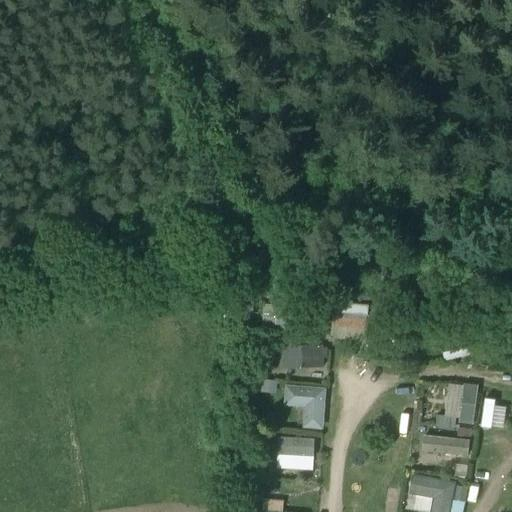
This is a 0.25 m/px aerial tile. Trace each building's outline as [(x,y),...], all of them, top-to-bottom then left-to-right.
[(239,295),(237,312),(241,312),(242,307),(254,308),(255,297),(239,295)] [(337,318),(336,326),(367,329),(369,307),(334,304),(333,318),(337,318)] [(297,339),(297,330),(314,331),(315,309),(278,308),(277,330),(283,330),(283,339),(297,339)] [(399,334),(398,353),(413,354),(416,318),(383,315),(382,328),(395,329),(395,334),(399,334)] [(430,329),(436,353),(471,345),(465,321),(430,329)] [(322,346),(297,347),(297,341),(282,341),(283,350),(287,350),(288,370),(298,370),(298,368),(323,368),(322,346)] [(275,382),(266,381),(265,389),(274,390),(275,382)] [(436,416),(436,426),(455,427),(455,418),(458,418),(458,423),(472,425),(477,386),(463,384),(463,386),(447,384),(443,416),(436,416)] [(321,428),(323,392),(287,389),(286,404),(306,406),(305,427),(321,428)] [(511,416),(511,390),(495,390),(494,416),(511,416)] [(287,427),(286,452),(301,453),(301,428),(287,427)] [(458,437),(469,438),(469,431),(458,429),(458,437)] [(469,441),(423,437),(421,453),(467,457),(469,441)] [(258,451),(257,476),(272,477),(272,452),(258,451)] [(431,511),(448,511),(454,484),(414,477),(412,485),(410,486),(409,493),(411,495),(417,496),(419,495),(435,498),(431,511)] [(259,480),(258,494),(274,495),(275,481),(259,480)] [(463,502),(466,490),(457,488),(454,500),(463,502)] [(283,494),(283,511),(320,511),(320,494),(283,494)]
